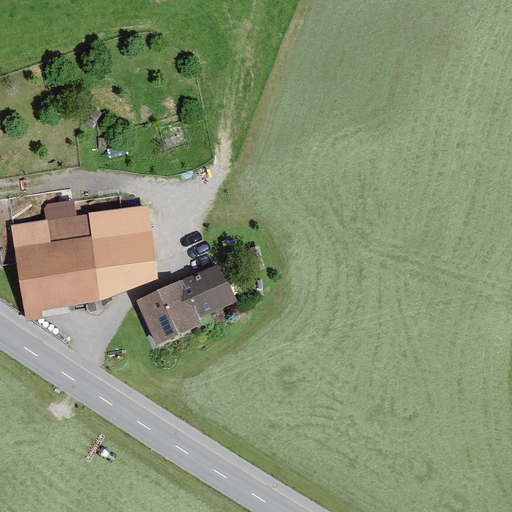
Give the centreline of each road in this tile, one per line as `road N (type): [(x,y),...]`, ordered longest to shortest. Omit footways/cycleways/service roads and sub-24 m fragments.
road 1 (secondary): [(0,330),(281,511)]
road 2 (track): [(155,219),(243,166),(257,146)]
